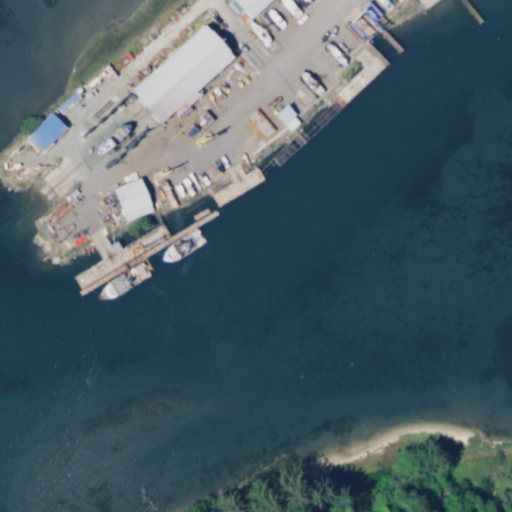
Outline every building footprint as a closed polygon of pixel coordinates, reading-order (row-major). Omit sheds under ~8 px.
[(268,0),(251,17),(236,0),(268,0)] [(203,23),(233,56),(159,122),(144,104),(131,87),(203,23)] [(72,91),(77,96),(60,112),(54,106),(72,91)] [(285,104),(293,114),(282,123),(274,113),(285,104)] [(49,112),(62,126),(40,151),(25,135),(49,112)] [(112,188),(124,219),(150,209),(138,177),(112,188)]
